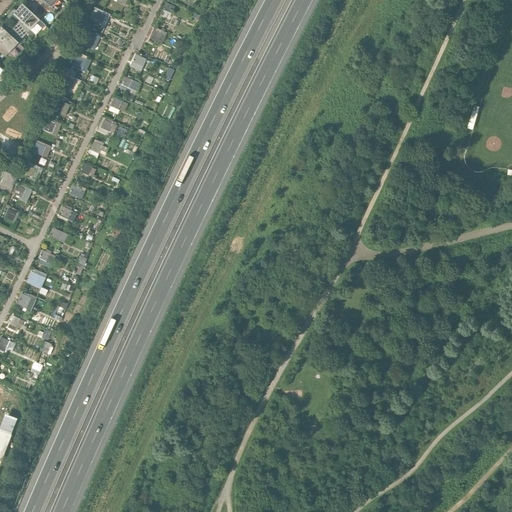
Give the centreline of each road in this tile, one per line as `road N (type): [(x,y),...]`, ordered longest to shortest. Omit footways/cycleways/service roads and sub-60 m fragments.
road 1 (motorway): [(277,0),(192,160),(37,511)]
road 2 (motorway): [(66,511),(217,171),(305,0)]
road 3 (track): [(227,483),(469,0)]
road 4 (track): [(359,511),(411,477),(437,442),(511,377)]
road 5 (track): [(349,245),(379,255),(511,225)]
